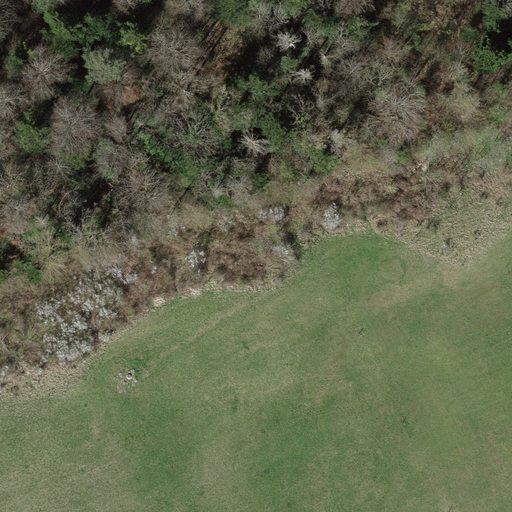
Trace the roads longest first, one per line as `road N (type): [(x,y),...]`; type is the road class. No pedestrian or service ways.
road 1 (motorway): [(511,264),(0,460)]
road 2 (motorway): [(379,511),(511,452)]
